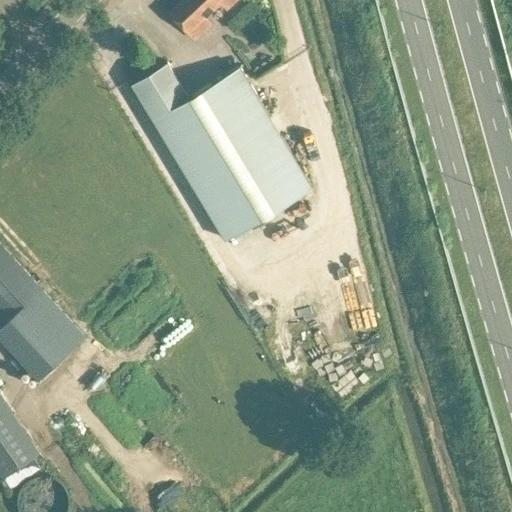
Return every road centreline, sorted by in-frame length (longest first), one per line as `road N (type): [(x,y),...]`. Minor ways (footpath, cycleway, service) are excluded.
road 1 (track): [(316,0),(462,511)]
road 2 (primary): [(409,0),(511,364)]
road 3 (primary): [(511,182),(461,0)]
road 4 (tertiary): [(0,92),(84,0)]
